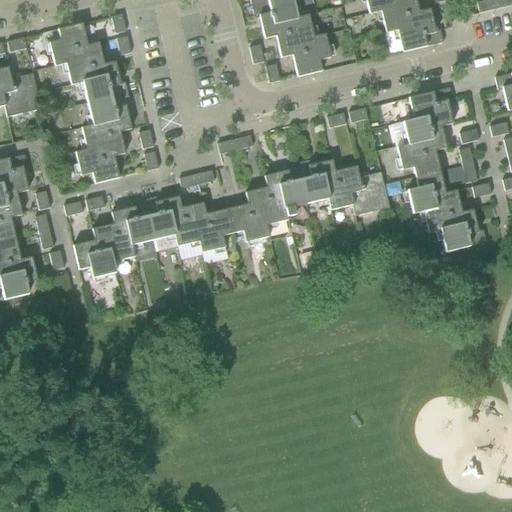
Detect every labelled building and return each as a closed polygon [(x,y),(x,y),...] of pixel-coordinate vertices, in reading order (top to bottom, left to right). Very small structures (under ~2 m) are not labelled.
[(263,40),(274,38),(286,35),(283,22),(295,20),(290,0),(283,0),(250,8),(253,19),(257,18),(263,40)] [(363,0),(367,15),(379,12),(390,9),(388,0),(363,0)] [(384,34),(395,31),(407,28),(404,17),(416,14),(412,0),(388,0),(390,9),(379,12),(384,34)] [(477,15),(494,11),(492,0),(475,4),(477,15)] [(493,0),(492,0),(494,11),(511,7),(509,0),(493,0)] [(395,31),(401,54),(441,45),(438,32),(432,33),(427,11),(416,14),(404,17),(407,28),(395,31)] [(109,19),(109,20),(113,36),(124,33),(120,16),(109,19)] [(274,38),(279,60),(290,57),(302,54),(299,42),(311,39),(306,17),(295,20),(283,22),(286,35),(274,38)] [(86,47),(81,26),(80,26),(56,31),(59,42),(48,44),(53,68),(65,65),(76,62),(73,50),(86,47)] [(290,57),(295,78),(296,79),(320,73),(317,62),(328,59),(323,36),(311,39),(299,42),(302,54),(290,57)] [(129,55),(125,38),(114,41),(118,58),(129,55)] [(25,51),(22,40),(5,44),(8,55),(25,51)] [(97,45),(86,47),(73,50),(76,62),(65,65),(70,87),(81,84),(92,81),(89,69),(102,66),(97,45)] [(262,64),(258,47),(247,49),(251,66),(262,64)] [(81,84),(86,105),(125,96),(122,84),(117,85),(112,64),(102,66),(89,69),(92,81),(81,84)] [(263,69),(267,86),(278,83),(274,66),(263,69)] [(5,70),(0,70),(0,107),(1,108),(0,101),(0,95),(10,93),(8,81),(5,70)] [(511,74),(493,80),(496,92),(501,91),(506,112),(511,110),(511,74)] [(30,76),(8,81),(10,93),(0,95),(0,101),(1,108),(4,119),(38,111),(30,76)] [(407,100),(412,121),(424,119),(426,131),(438,128),(450,125),(445,104),(450,103),(447,90),(407,100)] [(86,105),(91,127),(103,124),(106,136),(117,133),(128,131),(123,109),(128,108),(125,96),(86,105)] [(363,110),(346,114),(349,125),(366,121),(363,110)] [(342,115),(325,119),(327,130),(344,126),(342,115)] [(400,124),(406,146),(417,143),(420,155),(432,152),(443,150),(438,128),(426,131),(424,119),(412,121),(400,124)] [(80,130),(85,151),(97,149),(100,161),(112,158),(123,156),(117,133),(106,136),(103,124),(91,127),(80,130)] [(490,139),(507,135),(504,124),(487,128),(490,139)] [(459,146),(477,142),(474,131),(457,135),(459,146)] [(152,149),(148,132),(137,135),(141,151),(152,149)] [(232,142),(234,153),(251,149),(248,138),(232,142)] [(505,158),(511,156),(511,139),(501,142),(505,158)] [(234,153),(232,142),(215,146),(218,157),(234,153)] [(411,169),(414,179),(437,174),(432,152),(420,155),(417,143),(406,146),(394,149),(400,172),(411,169)] [(117,180),(112,158),(100,161),(97,149),(85,151),(73,154),(79,178),(90,175),(93,186),(117,180)] [(471,166),(467,150),(457,152),(460,169),(471,166)] [(146,173),(157,171),(153,154),(142,156),(146,173)] [(0,189),(2,198),(14,195),(25,192),(20,171),(26,169),(23,157),(0,162),(0,189)] [(306,163),(294,166),(304,206),(325,201),(322,189),(334,186),(332,174),(329,162),(307,168),(306,163)] [(284,173),(262,178),(265,190),(268,202),(280,199),(285,219),(293,217),(291,209),(304,206),(294,166),(283,168),(284,173)] [(471,166),(460,169),(464,185),(475,183),(471,166)] [(353,168),(332,174),(334,186),(322,189),(325,201),(328,212),(350,207),(347,195),(359,192),(356,180),(353,168)] [(213,183),(210,172),(193,176),(196,187),(213,183)] [(410,216),(421,213),(433,210),(430,198),(442,195),(437,174),(414,179),(416,190),(404,193),(410,216)] [(378,175),(356,180),(359,192),(347,195),(350,207),(352,218),(386,210),(378,175)] [(193,176),(177,180),(180,191),(196,187),(193,176)] [(503,193),(511,190),(511,179),(500,182),(503,193)] [(489,196),(487,185),(469,189),(472,200),(489,196)] [(0,221),(7,219),(19,217),(14,195),(2,198),(0,189),(0,221)] [(243,195),(246,206),(249,218),(261,215),(263,227),(286,222),(280,199),(268,202),(265,190),(243,195)] [(427,235),(438,232),(450,230),(447,217),(459,214),(454,192),(442,195),(430,198),(433,210),(421,213),(427,235)] [(37,213),(48,210),(44,193),(33,196),(37,213)] [(100,198),(83,202),(86,213),(103,209),(100,198)] [(153,200),(141,202),(151,242),(173,237),(170,225),(181,222),(178,210),(176,199),(154,204),(153,200)] [(109,215),(112,226),(115,238),(127,235),(130,247),(151,242),(141,202),(129,205),(131,210),(109,215)] [(64,219),(81,214),(78,204),(62,208),(64,219)] [(200,205),(178,210),(181,222),(170,225),(173,237),(175,248),(197,243),(194,231),(206,229),(203,217),(200,205)] [(246,206),(224,212),(230,235),(240,233),(243,244),(266,239),(263,227),(261,215),(249,218),(246,206)] [(450,230),(438,232),(443,254),(483,244),(480,232),(475,233),(470,211),(459,214),(447,217),(450,230)] [(224,212),(203,217),(206,229),(194,231),(197,243),(200,254),(223,249),(220,238),(230,235),(224,212)] [(37,235),(48,233),(44,216),(33,219),(37,235)] [(0,243),(12,241),(7,219),(0,221),(0,243)] [(90,231),(93,242),(93,243),(96,255),(108,252),(111,264),(133,258),(130,247),(127,235),(115,238),(112,226),(90,231)] [(52,249),(48,233),(37,235),(41,252),(52,249)] [(0,279),(9,277),(6,265),(17,262),(12,241),(0,243),(0,279)] [(93,242),(71,248),(77,272),(88,269),(91,280),(113,275),(111,264),(108,252),(96,255),(93,243),(93,242)] [(62,270),(58,253),(47,255),(51,272),(62,270)] [(9,277),(0,279),(0,293),(2,302),(26,296),(23,285),(34,282),(29,259),(17,262),(6,265),(9,277)]
